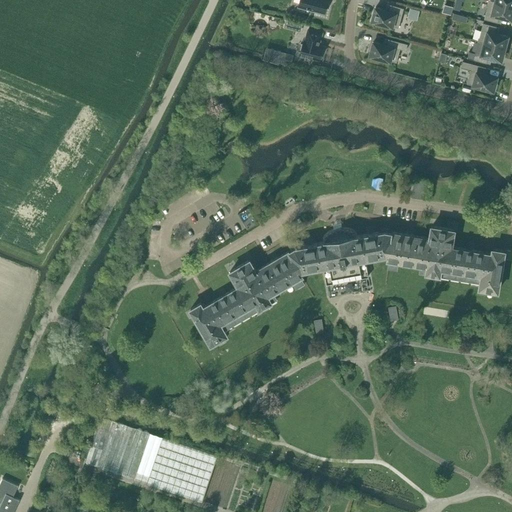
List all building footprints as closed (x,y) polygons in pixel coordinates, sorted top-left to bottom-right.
[(300,0),(299,4),(308,7),(307,7),(310,8),(310,7),(316,9),(315,10),(325,13),(328,0),(300,0)] [(460,10),(462,1),(459,0),(456,0),(454,9),(460,10)] [(511,6),(490,0),(485,19),(498,22),(500,16),(511,19),(511,6)] [(376,7),(372,20),(399,28),(404,8),(391,4),(389,10),(376,7)] [(410,8),(409,14),(418,16),(420,10),(410,8)] [(484,22),(481,32),(479,41),(505,48),(508,36),(496,32),(495,32),(497,26),(484,22)] [(308,29),(308,32),(305,41),(304,40),(303,44),(302,43),(300,51),(301,51),(300,55),(320,60),(324,46),(320,45),(319,45),(323,33),(321,32),(320,32),(308,29)] [(374,41),(370,55),(397,62),(400,48),(406,50),(408,43),(389,38),(387,45),(374,41)] [(505,48),(479,41),(485,43),(481,54),(470,51),(468,58),(487,63),(489,56),(502,60),(505,48)] [(284,62),(284,59),(292,61),(294,54),(282,51),(280,61),(284,62)] [(448,54),(441,52),(439,62),(445,63),(448,54)] [(494,90),(497,77),(484,73),(486,67),(463,60),(461,67),(471,70),(467,83),(494,90)] [(411,197),(423,199),(426,181),(414,179),(411,197)] [(238,213),(247,229),(257,223),(248,208),(238,213)] [(201,302),(191,309),(211,344),(228,334),(224,328),(260,308),(272,301),(278,297),(274,292),(294,280),(297,286),(305,281),(302,275),(303,272),(301,270),(309,269),(320,267),(324,266),(327,284),(369,276),(365,258),(388,254),(387,256),(389,259),(388,266),(398,267),(399,261),(421,265),(420,271),(427,272),(440,275),(440,274),(481,281),(480,288),(498,291),(505,250),(493,248),(492,253),(452,246),(453,238),(455,229),(432,226),(430,238),(415,236),(392,232),(389,231),(389,229),(388,230),(388,231),(383,231),(383,230),(381,230),(381,231),(379,232),(355,236),(354,233),(353,232),(352,231),(351,231),(350,230),(348,230),(346,229),(344,229),(342,229),(339,230),(335,231),(334,231),(332,232),(330,233),(329,234),(328,235),(327,236),(327,237),(326,238),(326,242),(320,243),(302,246),(300,246),(299,245),(298,245),(298,247),(293,249),(293,247),(291,248),(292,249),(290,251),(290,250),(279,257),(257,270),(250,259),(230,271),(239,286),(204,307),(201,302)] [(396,305),(389,306),(391,320),(399,319),(396,305)] [(324,332),(322,318),(314,319),(316,333),(324,332)] [(54,418),(57,417),(59,411),(52,409),(49,416),(54,418)] [(101,416),(85,461),(134,478),(147,482),(202,500),(217,455),(163,436),(150,432),(101,416)] [(3,478),(0,483),(0,511),(13,511),(20,499),(14,496),(19,485),(3,478)] [(332,496),(328,495),(325,497),(324,501),(326,504),(329,505),(333,503),(334,499),(332,496)]
